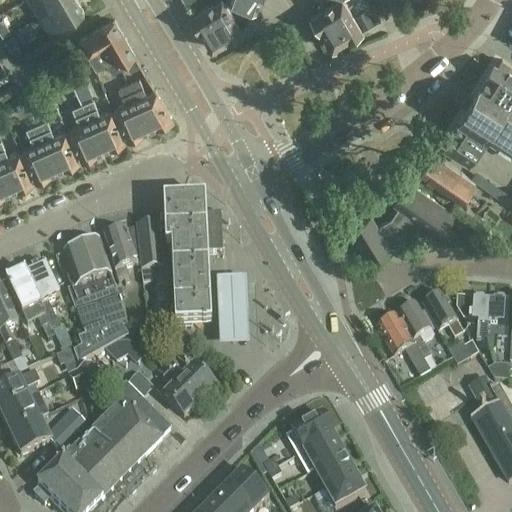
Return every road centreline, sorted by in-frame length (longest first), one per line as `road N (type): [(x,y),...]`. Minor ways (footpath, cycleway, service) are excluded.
road 1 (tertiary): [(244,182),(354,122),(476,25),(489,0)]
road 2 (residential): [(147,511),(330,331)]
road 3 (secondary): [(244,182),(139,0)]
road 4 (secondary): [(437,511),(330,331)]
road 5 (residential): [(0,241),(176,171)]
road 6 (secondary): [(330,331),(244,182)]
road 7 (residential): [(511,264),(443,260),(386,283)]
